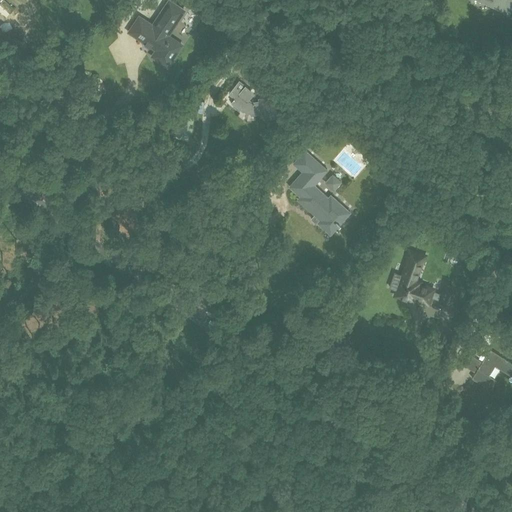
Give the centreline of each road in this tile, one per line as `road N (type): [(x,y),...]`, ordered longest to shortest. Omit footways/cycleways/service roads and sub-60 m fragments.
road 1 (primary): [(466,511),(0,172)]
road 2 (unknown): [(375,446),(410,379),(418,317)]
